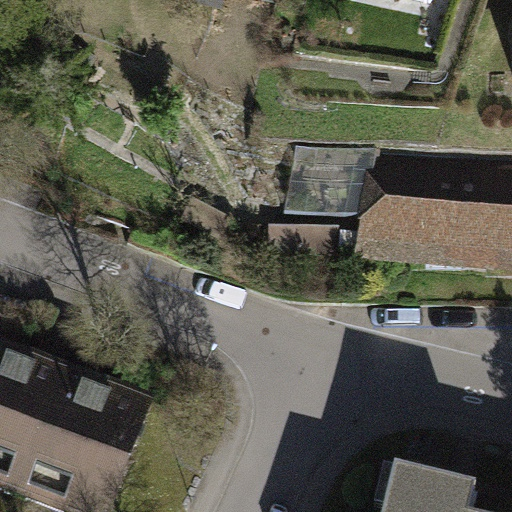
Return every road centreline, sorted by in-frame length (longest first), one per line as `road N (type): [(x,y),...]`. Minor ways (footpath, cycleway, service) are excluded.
road 1 (residential): [(317,355),(0,231)]
road 2 (residential): [(317,355),(511,396)]
road 3 (residential): [(248,511),(317,355)]
